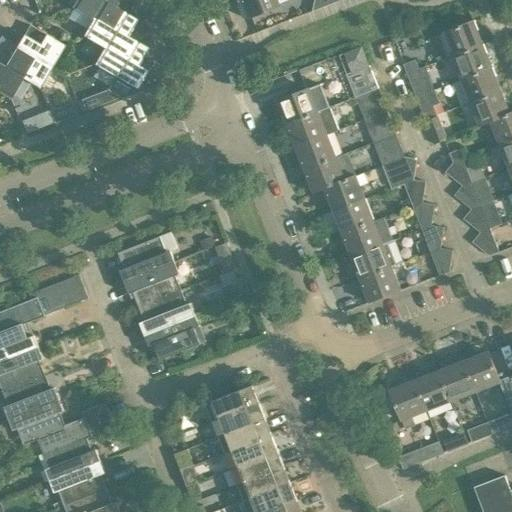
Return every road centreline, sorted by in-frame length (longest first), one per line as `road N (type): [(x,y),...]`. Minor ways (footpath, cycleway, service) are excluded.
road 1 (residential): [(0,229),(237,138)]
road 2 (residential): [(225,105),(0,192)]
road 3 (residential): [(311,325),(237,138)]
road 4 (residential): [(327,362),(511,289)]
road 5 (residential): [(271,344),(341,511)]
road 6 (residential): [(395,511),(327,362)]
road 7 (residential): [(140,403),(271,344)]
road 8 (residential): [(140,403),(92,274)]
